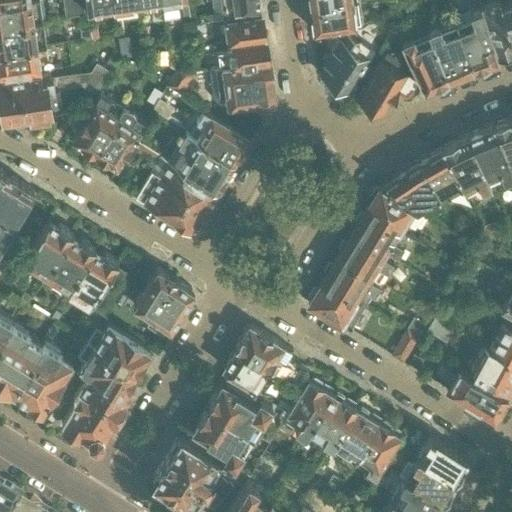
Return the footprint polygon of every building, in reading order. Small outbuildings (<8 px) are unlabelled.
[(13,0),(0,2),(0,25),(42,20),(39,0),(13,0)] [(84,13),(81,0),(63,0),(66,16),(84,13)] [(86,0),(88,11),(113,7),(111,0),(86,0)] [(161,0),(164,18),(179,16),(177,5),(179,5),(178,0),(161,0)] [(215,18),(223,16),(261,10),(259,0),(210,0),(213,12),(214,11),(215,18)] [(347,0),(309,6),(313,29),(318,28),(318,34),(325,33),(324,27),(356,23),(355,15),(362,14),(359,0),(347,0)] [(453,15),(455,19),(474,65),(496,57),(498,56),(499,57),(500,56),(480,0),(469,0),(471,3),(473,3),(474,7),(453,15)] [(511,0),(480,0),(500,56),(506,54),(507,54),(507,53),(506,49),(511,47),(511,0)] [(223,16),(227,41),(265,35),(261,10),(223,16)] [(214,11),(213,12),(200,14),(201,21),(215,19),(215,18),(214,11)] [(439,22),(428,26),(449,75),(469,67),(474,65),(455,19),(440,25),(439,22)] [(0,25),(0,49),(46,43),(42,20),(0,25)] [(92,37),(90,27),(90,23),(80,25),(82,38),(92,37)] [(449,75),(428,26),(427,27),(427,28),(402,39),(405,46),(402,47),(408,60),(411,59),(424,87),(446,77),(449,75)] [(319,72),(349,91),(374,50),(362,43),(362,42),(346,32),(341,40),(341,39),(334,50),(331,48),(323,60),(326,62),(319,72)] [(192,37),(193,46),(205,44),(204,35),(192,37)] [(218,51),(220,67),(268,60),(265,35),(227,41),(228,49),(218,51)] [(0,75),(39,70),(49,68),(46,43),(0,49),(0,75)] [(387,51),(359,97),(363,100),(363,106),(372,112),(377,109),(381,111),(396,88),(404,92),(405,92),(407,91),(408,91),(410,89),(411,88),(412,87),(412,85),(412,83),(412,81),(412,80),(404,75),(405,72),(396,66),(401,57),(395,53),(393,55),(387,51)] [(159,53),(159,64),(168,64),(168,53),(159,53)] [(109,56),(106,62),(114,67),(118,61),(109,56)] [(268,60),(220,67),(208,68),(212,96),(217,101),(223,104),(255,100),(260,104),(270,103),(274,97),(268,60)] [(39,70),(0,75),(0,93),(1,94),(3,113),(10,117),(29,115),(33,118),(46,117),(48,112),(52,111),(51,111),(62,109),(59,88),(83,85),(94,92),(109,69),(97,61),(91,71),(40,78),(39,70)] [(167,84),(182,93),(184,91),(186,92),(191,85),(188,84),(194,75),(190,68),(178,66),(167,84)] [(71,136),(94,150),(123,105),(100,90),(71,136)] [(187,103),(197,109),(201,104),(190,97),(187,103)] [(118,165),(132,143),(135,137),(146,119),(136,113),(134,108),(129,105),(123,105),(94,150),(118,165)] [(204,106),(189,131),(234,158),(236,155),(239,154),(242,149),(242,146),(249,135),(204,106)] [(511,115),(494,122),(511,165),(511,115)] [(164,121),(178,130),(181,126),(167,117),(164,121)] [(470,132),(468,133),(491,182),(511,173),(511,165),(494,122),(480,127),(479,127),(478,126),(477,126),(476,126),(474,126),(473,127),(472,127),(472,128),(471,130),(470,131),(470,132)] [(186,129),(168,158),(216,188),(217,187),(220,185),(225,177),(225,173),(234,158),(189,131),(186,129)] [(455,139),(443,145),(469,192),(491,182),(468,133),(455,139)] [(135,137),(132,143),(138,146),(139,152),(145,156),(150,154),(157,158),(150,168),(160,174),(144,200),(191,229),(193,226),(196,223),(199,219),(200,214),(207,203),(211,200),(213,196),(214,191),(216,188),(168,158),(135,137)] [(427,154),(421,157),(441,197),(450,191),(453,191),(455,190),(457,189),(459,188),(461,187),(463,185),(464,184),(469,193),(469,192),(443,145),(440,147),(427,154)] [(404,167),(381,184),(423,210),(424,211),(443,200),(441,197),(421,157),(418,159),(404,167)] [(0,167),(0,212),(13,221),(33,188),(0,167)] [(371,198),(365,208),(400,229),(406,219),(414,225),(423,210),(381,184),(380,184),(379,186),(375,186),(370,194),(371,198)] [(389,250),(390,249),(396,253),(402,244),(399,242),(405,232),(400,229),(365,208),(363,211),(360,211),(355,219),(356,223),(352,230),(388,253),(389,250)] [(0,242),(13,221),(0,212),(0,242)] [(43,279),(45,275),(73,231),(50,217),(22,261),(31,266),(29,270),(43,279)] [(337,253),(372,275),(379,280),(386,269),(388,271),(394,262),(387,258),(389,254),(388,253),(352,230),(346,239),(343,239),(338,247),(339,251),(337,253)] [(45,275),(68,289),(95,245),(73,231),(45,275)] [(417,240),(427,246),(431,240),(421,234),(417,240)] [(95,245),(68,289),(91,303),(118,259),(95,245)] [(325,274),(323,276),(358,297),(365,301),(366,302),(368,303),(374,293),(380,284),(370,278),(372,275),(337,253),(334,259),(332,262),(329,262),(323,270),(325,274)] [(147,322),(162,331),(167,324),(170,326),(194,288),(175,277),(176,276),(167,270),(166,271),(157,265),(134,304),(151,315),(147,322)] [(496,270),(506,276),(510,270),(499,265),(496,270)] [(308,301),(351,328),(351,327),(360,312),(366,302),(365,301),(358,297),(323,276),(317,287),(313,287),(308,295),(309,299),(308,301)] [(447,283),(437,277),(434,282),(443,288),(447,283)] [(457,279),(450,289),(456,292),(462,282),(457,279)] [(500,301),(510,306),(511,307),(511,283),(507,293),(506,292),(500,301)] [(20,298),(29,303),(33,297),(24,292),(20,298)] [(51,316),(58,321),(65,311),(57,306),(51,316)] [(511,307),(510,306),(489,345),(511,357),(511,307)] [(0,338),(13,318),(0,310),(0,338)] [(435,315),(428,328),(445,337),(452,324),(435,315)] [(96,324),(88,337),(136,367),(149,345),(143,341),(143,340),(123,328),(108,319),(103,316),(98,325),(96,324)] [(408,327),(418,333),(425,322),(415,316),(408,327)] [(0,383),(11,390),(41,340),(28,332),(30,329),(13,318),(0,338),(0,383)] [(269,367),(301,386),(308,376),(308,367),(306,366),(307,364),(294,357),(294,358),(287,355),(292,347),(252,323),(249,321),(234,345),(269,367)] [(408,327),(393,353),(393,354),(403,360),(418,333),(408,327)] [(41,340),(11,390),(28,400),(28,401),(42,409),(49,397),(50,397),(72,360),(60,352),(62,348),(43,337),(41,340)] [(82,364),(90,370),(122,390),(136,367),(88,337),(79,352),(85,356),(81,364),(82,364)] [(486,343),(470,372),(508,392),(511,384),(511,357),(489,345),(486,343)] [(419,344),(411,358),(417,361),(425,347),(419,344)] [(269,367),(234,345),(221,366),(264,392),(276,371),(269,367)] [(508,392),(470,372),(459,366),(447,387),(448,388),(448,390),(453,393),(455,392),(486,411),(487,413),(491,416),(494,416),(495,416),(508,392)] [(124,391),(122,390),(90,370),(77,390),(73,395),(76,397),(61,421),(79,432),(93,441),(101,439),(126,398),(124,391)] [(222,379),(207,403),(253,432),(269,405),(275,408),(277,404),(227,373),(223,380),(222,379)] [(305,433),(308,429),(332,391),(321,385),(321,380),(315,376),(311,377),(308,376),(301,386),(295,396),(286,411),(282,419),(305,433)] [(332,443),(356,406),(343,398),(343,393),(337,389),(333,391),(332,391),(308,429),(309,430),(305,437),(316,444),(321,437),(332,444),(332,443)] [(193,428),(189,435),(240,466),(242,462),(237,458),(253,432),(207,403),(192,428),(193,428)] [(351,467),(354,462),(380,421),(368,414),(368,408),(361,405),(357,407),(356,406),(332,443),(345,450),(339,460),(351,467)] [(380,421),(354,462),(374,475),(376,472),(382,463),(399,433),(392,429),(391,428),(391,423),(384,419),(380,421)] [(409,434),(415,424),(409,420),(402,430),(409,434)] [(243,482),(248,475),(250,472),(240,466),(189,435),(182,430),(178,436),(175,435),(171,442),(173,443),(152,478),(195,504),(200,495),(213,510),(237,479),(243,482)] [(430,433),(418,454),(456,478),(461,477),(465,470),(464,464),(468,456),(430,433)] [(399,473),(404,476),(446,500),(449,499),(453,492),(452,486),(456,478),(418,454),(413,462),(407,459),(399,473)] [(307,474),(312,477),(319,465),(314,462),(307,474)] [(382,463),(376,472),(385,477),(391,468),(382,463)] [(224,511),(260,511),(274,491),(248,475),(243,482),(224,511)] [(404,476),(392,496),(417,511),(440,511),(440,508),(444,500),(446,500),(404,476)] [(260,511),(294,511),(298,507),(302,501),(311,487),(301,480),(288,500),(274,491),(260,511)] [(350,502),(355,505),(356,505),(356,504),(362,495),(356,492),(350,502)] [(0,499),(0,511),(23,511),(24,511),(16,507),(16,506),(14,496),(3,498),(1,498),(0,499)] [(417,511),(392,496),(382,511),(417,511)] [(298,507),(294,511),(318,511),(302,501),(298,507)]
